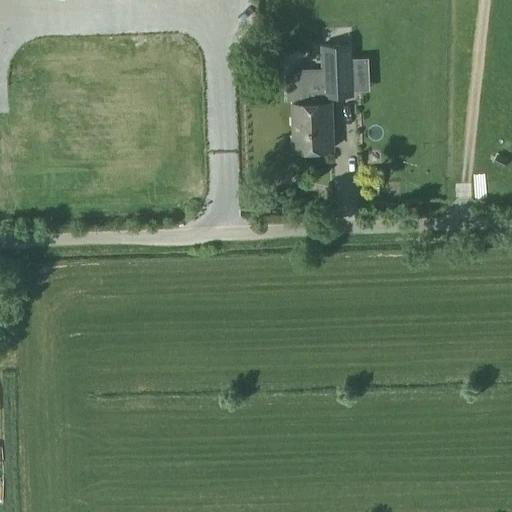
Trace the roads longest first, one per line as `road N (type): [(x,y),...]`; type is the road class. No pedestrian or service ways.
road 1 (unknown): [(216,233),(224,1)]
road 2 (unknown): [(0,6),(224,1)]
